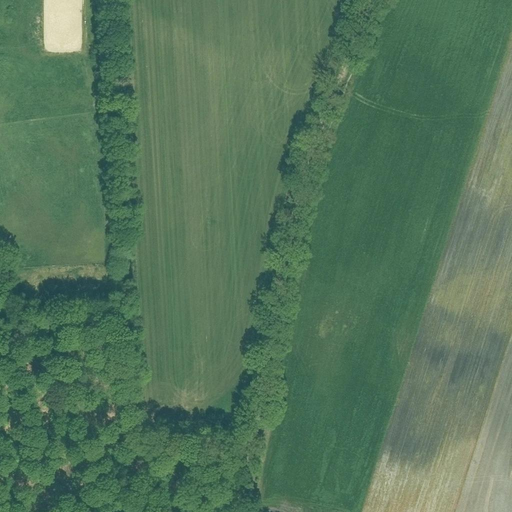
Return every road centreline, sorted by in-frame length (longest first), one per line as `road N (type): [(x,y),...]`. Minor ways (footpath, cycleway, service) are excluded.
road 1 (track): [(247,457),(299,184),(371,0)]
road 2 (track): [(247,457),(133,429),(121,316),(0,334)]
road 3 (track): [(138,432),(128,443),(130,464),(143,476),(203,487),(226,453)]
